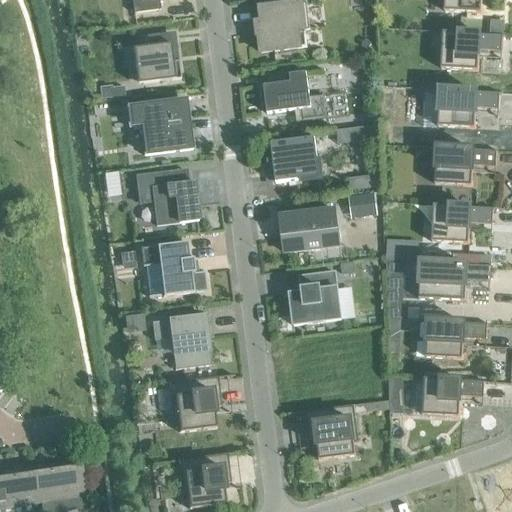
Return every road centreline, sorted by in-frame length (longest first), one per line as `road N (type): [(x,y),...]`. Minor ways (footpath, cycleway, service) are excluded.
road 1 (residential): [(211,0),(275,511)]
road 2 (residential): [(324,511),(511,444)]
